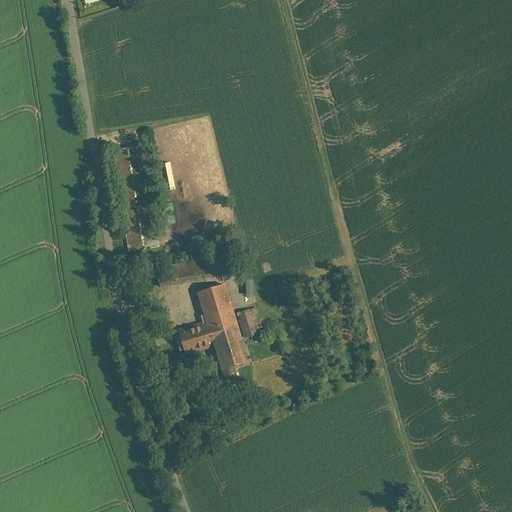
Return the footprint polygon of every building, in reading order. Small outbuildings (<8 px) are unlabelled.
[(141,147),(119,150),(135,248),(157,245),(141,147)] [(187,255),(188,262),(204,260),(203,253),(187,255)] [(188,262),(161,265),(164,284),(222,277),(220,258),(204,260),(188,262)] [(228,285),(201,293),(209,321),(216,343),(225,371),(249,363),(242,340),(245,339),(237,314),(228,285)] [(265,333),(258,308),(237,314),(245,339),(265,333)] [(216,343),(209,321),(177,330),(184,353),(216,343)]
